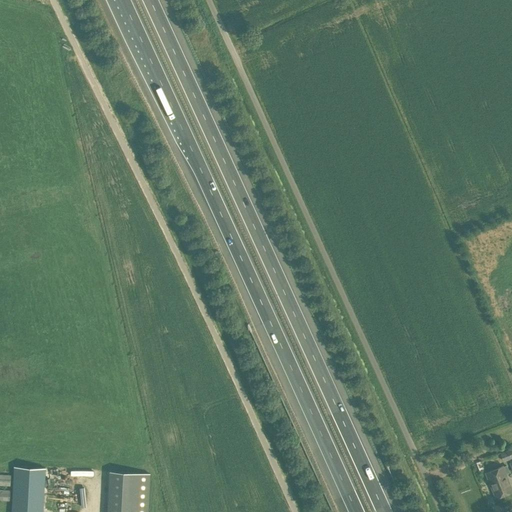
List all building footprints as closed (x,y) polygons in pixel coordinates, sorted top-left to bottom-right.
[(511,447),(500,452),(503,461),(511,457),(511,447)] [(511,484),(503,465),(487,472),(498,497),(511,490),(511,484)] [(40,511),(43,469),(12,468),(9,511),(40,511)] [(147,511),(149,474),(108,472),(106,511),(147,511)] [(0,475),(0,484),(11,485),(11,476),(0,475)] [(0,490),(0,500),(10,501),(10,491),(0,490)]
